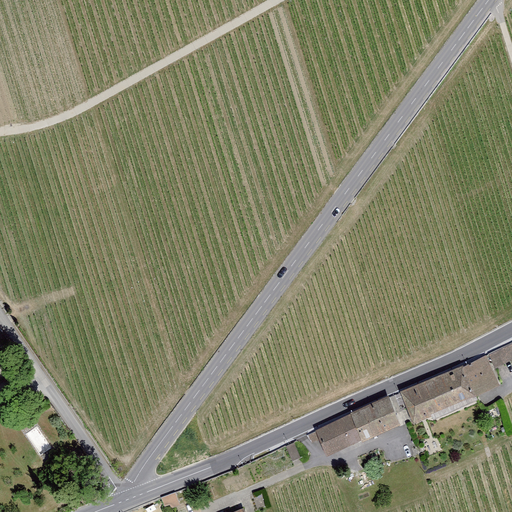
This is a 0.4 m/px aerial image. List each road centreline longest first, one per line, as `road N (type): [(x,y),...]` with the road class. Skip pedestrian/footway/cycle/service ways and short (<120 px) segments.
road 1 (tertiary): [(489,0),(124,501)]
road 2 (secondary): [(124,501),(511,331)]
road 3 (track): [(279,0),(70,115),(0,132)]
road 4 (unclassified): [(0,316),(124,501)]
